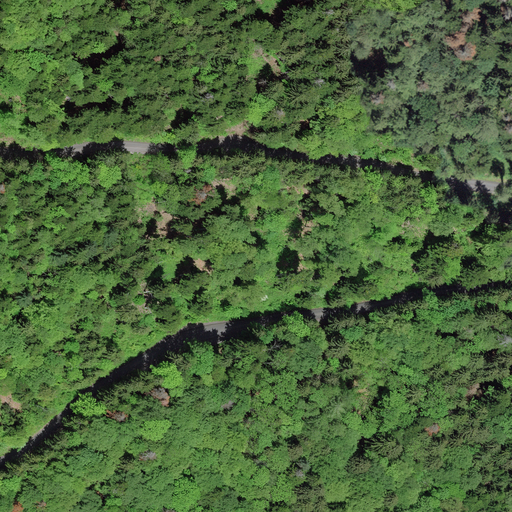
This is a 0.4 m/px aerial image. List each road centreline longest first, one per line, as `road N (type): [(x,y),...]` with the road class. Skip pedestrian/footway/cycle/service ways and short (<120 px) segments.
road 1 (unclassified): [(0,465),(98,388),(199,334),(511,282)]
road 2 (unclassified): [(511,191),(231,146),(0,156)]
